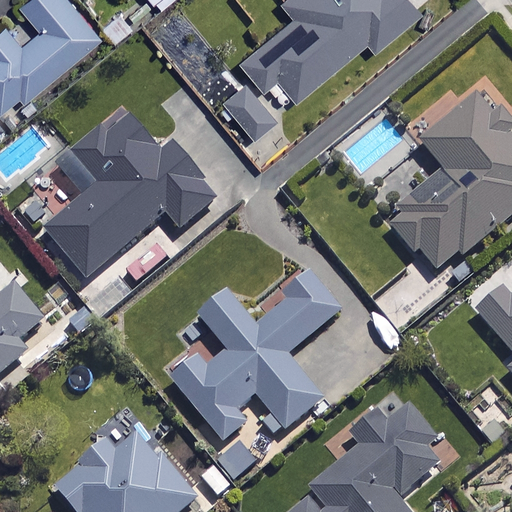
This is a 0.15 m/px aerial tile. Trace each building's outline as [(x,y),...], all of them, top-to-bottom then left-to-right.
[(100,36),(70,0),(24,0),(20,4),(41,29),(22,45),(5,24),(0,28),(0,110),(20,94),(24,98),(100,36)] [(170,0),(152,0),(160,9),(170,0)] [(268,84),(282,101),(288,96),(293,101),(366,43),(372,50),(420,12),(410,0),(279,0),(293,17),(238,61),(261,89),(268,84)] [(132,29),(122,13),(102,26),(113,42),(132,29)] [(275,120),(245,83),(223,101),(253,137),(275,120)] [(458,256),(461,259),(511,217),(511,125),(484,91),(420,144),(444,173),(386,222),(415,257),(419,253),(437,274),(458,256)] [(160,156),(126,114),(44,181),(69,212),(45,232),(86,283),(167,217),(180,233),(218,202),(173,146),(160,156)] [(167,261),(155,247),(132,268),(144,281),(167,261)] [(342,313),(311,275),(278,302),(282,308),(257,328),(227,293),(198,316),(227,353),(209,368),(199,356),(170,380),(223,445),(252,421),(241,408),(256,396),(285,431),(324,400),(288,356),(342,313)] [(0,378),(30,354),(21,342),(48,320),(20,286),(3,300),(0,296),(0,378)] [(511,299),(511,300),(502,290),(476,313),(511,354),(511,369),(508,372),(511,376),(511,299)] [(377,327),(362,334),(375,361),(390,354),(377,327)] [(428,445),(436,439),(408,407),(387,425),(377,413),(350,436),(361,449),(308,492),(313,498),(296,511),(406,511),(398,502),(444,464),(428,445)] [(169,455),(129,409),(101,433),(107,441),(54,487),(75,511),(183,511),(198,500),(164,460),(169,455)] [(217,468),(202,479),(218,500),(233,489),(217,468)]
